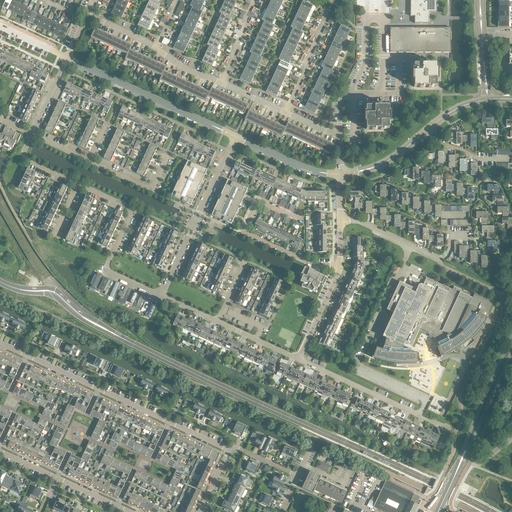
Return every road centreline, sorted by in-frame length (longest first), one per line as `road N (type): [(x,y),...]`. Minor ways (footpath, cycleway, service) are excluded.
road 1 (residential): [(229,451),(0,342)]
road 2 (residential): [(158,294),(105,270),(133,209),(77,183)]
road 3 (tertiary): [(234,136),(66,58)]
road 4 (residential): [(158,294),(234,136)]
road 5 (residential): [(449,429),(297,358)]
road 6 (residential): [(472,235),(448,235),(438,259),(340,221)]
road 7 (residential): [(335,266),(319,267),(243,232),(258,200)]
road 8 (secondary): [(511,335),(461,458)]
